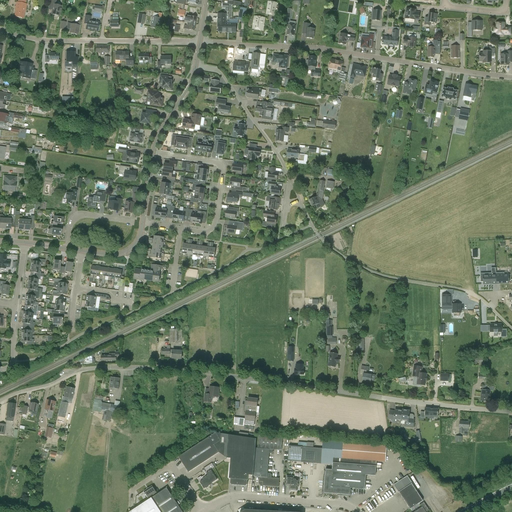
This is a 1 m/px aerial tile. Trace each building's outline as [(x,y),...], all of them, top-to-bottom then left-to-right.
[(18,0),(18,2),(16,2),(16,6),(14,17),(23,18),(25,9),(26,9),(27,4),(25,4),(26,0),(18,0)] [(50,0),(48,10),(52,11),(51,14),(55,15),(55,16),(57,17),(58,16),(59,16),(61,6),(55,5),(56,0),(54,0),(50,0)] [(275,15),(277,3),(268,2),(266,14),(275,15)] [(223,4),(223,8),(225,8),(225,12),(228,13),(228,17),(231,18),(231,5),(223,4)] [(247,9),(240,7),(238,19),(245,21),(247,9)] [(287,35),(289,35),(289,36),(292,37),(292,36),(294,36),(295,26),(291,25),(292,21),(290,21),(292,9),(288,9),(286,23),(289,23),(287,35)] [(405,12),(405,19),(415,20),(419,20),(420,12),(416,12),(416,10),(406,9),(406,12),(405,12)] [(372,17),(371,20),(381,21),(382,11),(372,10),(372,17)] [(159,13),(158,15),(149,13),(147,22),(152,23),(151,28),(159,29),(162,13),(159,13)] [(425,19),(425,25),(430,25),(430,22),(434,23),(434,19),(437,20),(437,14),(429,13),(428,19),(425,19)] [(236,32),(236,24),(225,23),(226,14),(218,14),(218,25),(219,25),(218,32),(236,32)] [(185,19),(188,19),(188,22),(196,24),(197,17),(186,15),(185,19)] [(86,29),(94,30),(98,31),(98,29),(99,29),(100,26),(99,25),(99,23),(94,22),(94,23),(90,22),(91,16),(86,16),(85,24),(87,24),(86,29)] [(110,21),(111,21),(111,27),(119,27),(119,17),(110,17),(110,21)] [(255,17),(253,29),(263,31),(265,18),(255,17)] [(468,27),(468,37),(472,37),(472,30),(482,30),(482,21),(472,21),(472,27),(468,27)] [(183,29),(187,29),(194,31),(196,24),(188,22),(187,26),(184,25),(183,29)] [(66,28),(70,29),(70,33),(78,35),(80,26),(67,23),(66,28)] [(313,39),(315,29),(309,28),(310,24),(304,23),(303,34),(306,34),(306,38),(313,39)] [(494,28),(494,31),(495,32),(496,32),(496,34),(504,35),(504,34),(511,34),(511,27),(504,27),(504,23),(496,23),(496,27),(495,27),(494,28)] [(392,30),(392,37),(383,37),(382,44),(397,46),(398,38),(399,28),(393,27),(393,30),(392,30)] [(355,36),(348,35),(340,33),(339,43),(346,45),(347,41),(354,42),(355,36)] [(361,47),(368,48),(369,48),(372,48),(373,35),(369,35),(369,38),(362,37),(361,47)] [(413,48),(413,47),(415,47),(416,38),(409,37),(409,38),(404,37),(403,43),(408,44),(408,47),(410,47),(410,48),(413,48)] [(433,47),(428,47),(428,57),(434,57),(434,54),(438,54),(438,40),(433,40),(433,44),(434,44),(434,46),(433,47)] [(459,58),(459,46),(451,46),(451,58),(459,58)] [(495,48),(491,48),(491,47),(487,47),(487,51),(484,51),(484,53),(479,53),(479,61),(483,62),(483,63),(491,63),(491,56),(495,56),(495,48)] [(511,57),(511,51),(508,51),(507,54),(501,54),(501,65),(509,65),(509,58),(511,57)] [(79,57),(74,57),(74,52),(66,52),(66,62),(65,62),(65,67),(78,67),(79,57)] [(134,57),(129,57),(129,52),(116,52),(116,60),(126,60),(126,66),(134,66),(134,57)] [(49,63),(49,60),(58,60),(59,54),(49,53),(49,56),(45,55),(45,62),(49,63)] [(260,65),(259,65),(260,53),(253,53),(252,65),(257,65),(257,68),(260,68),(260,65)] [(152,57),(149,57),(149,55),(139,54),(139,60),(149,61),(149,63),(152,64),(152,57)] [(287,68),(287,61),(283,60),(284,56),(281,56),(281,55),(273,54),(272,61),(271,62),(271,64),(272,65),(274,65),(275,64),(275,63),(279,63),(279,68),(287,68)] [(161,69),(161,64),(171,64),(171,56),(161,56),(161,61),(158,61),(158,69),(161,69)] [(315,70),(315,67),(316,67),(317,64),(316,64),(316,57),(309,56),(309,60),(307,60),(306,61),(306,65),(308,66),(308,70),(312,71),(311,76),(320,77),(321,70),(315,70)] [(329,68),(341,71),(343,62),(331,59),(329,68)] [(34,76),(31,75),(33,64),(20,62),(17,76),(22,77),(22,78),(30,79),(33,79),(34,76)] [(233,70),(244,72),(248,72),(248,68),(244,68),(245,63),(234,62),(233,70)] [(353,64),(351,77),(355,78),(356,75),(365,77),(367,67),(353,64)] [(376,81),(381,82),(383,76),(380,75),(381,70),(372,68),(371,73),(374,74),(373,78),(376,78),(376,81)] [(347,74),(340,73),(338,79),(345,81),(347,74)] [(172,90),(173,84),(171,84),(172,81),(168,80),(168,76),(160,75),(159,83),(163,83),(162,88),(167,88),(167,90),(172,90)] [(394,87),(395,86),(399,87),(401,78),(397,77),(397,76),(393,75),(393,76),(389,75),(388,84),(391,85),(391,87),(394,87)] [(405,85),(403,93),(410,94),(411,90),(415,90),(417,81),(409,79),(408,86),(405,85)] [(218,86),(219,81),(212,80),(211,84),(210,92),(220,93),(221,86),(218,86)] [(432,93),(436,94),(439,83),(431,81),(430,86),(429,85),(430,84),(425,83),(425,84),(426,85),(425,93),(432,94),(432,93)] [(463,96),(470,97),(475,98),(478,87),(472,86),(467,84),(466,84),(463,96)] [(457,93),(457,91),(453,90),(453,89),(448,88),(448,89),(443,88),(442,97),(446,98),(446,99),(451,100),(451,99),(455,100),(456,97),(457,93)] [(249,90),(248,97),(258,99),(258,96),(261,96),(262,89),(257,89),(256,91),(249,90)] [(159,106),(162,103),(163,98),(160,98),(160,93),(148,92),(147,101),(151,101),(150,105),(159,106)] [(230,107),(226,106),(226,100),(217,99),(216,105),(219,106),(218,113),(229,114),(230,107)] [(256,106),(256,111),(260,112),(259,115),(263,116),(262,119),(273,120),(274,109),(272,108),(272,103),(269,103),(263,102),(263,103),(262,107),(256,106)] [(469,117),(470,110),(460,108),(459,115),(469,117)] [(156,115),(156,111),(146,110),(146,113),(142,113),(140,123),(150,124),(152,115),(156,115)] [(0,113),(0,121),(7,123),(8,115),(0,113)] [(182,124),(183,126),(182,127),(194,129),(195,125),(200,126),(201,116),(192,114),(191,120),(184,119),(183,123),(182,124)] [(234,127),(234,132),(237,133),(237,136),(244,137),(244,134),(245,134),(246,128),(245,128),(245,125),(244,125),(245,121),(239,120),(238,124),(238,127),(234,127)] [(335,130),(336,122),(323,121),(322,128),(335,130)] [(288,132),(289,128),(283,127),(282,130),(277,130),(276,134),(277,134),(276,141),(283,142),(284,132),(288,132)] [(143,136),(143,133),(140,133),(140,129),(137,129),(136,133),(131,132),(129,141),(142,143),(142,138),(143,138),(144,138),(144,137),(143,136)] [(174,148),(180,149),(182,139),(178,138),(178,136),(172,135),(171,141),(175,141),(174,148)] [(186,139),(182,139),(180,149),(187,150),(188,143),(191,144),(192,138),(186,137),(186,139)] [(225,142),(215,140),(214,147),(218,147),(216,154),(218,154),(217,155),(222,155),(222,154),(223,155),(224,151),(225,152),(226,147),(224,147),(225,142)] [(250,144),(249,147),(249,149),(245,148),(244,155),(248,155),(247,159),(255,160),(256,156),(259,157),(261,149),(257,148),(257,145),(250,144)] [(304,156),(299,155),(299,150),(288,149),(287,157),(298,158),(298,160),(304,161),(304,156)] [(127,152),(126,161),(138,163),(139,153),(127,152)] [(173,171),(173,167),(176,168),(177,162),(169,161),(169,164),(164,164),(163,169),(173,171)] [(183,162),(182,167),(186,168),(186,170),(189,171),(191,164),(183,162)] [(233,164),(232,171),(236,171),(236,174),(241,175),(242,168),(245,169),(246,163),(238,162),(238,165),(233,164)] [(137,177),(136,176),(136,171),(128,170),(129,167),(120,165),(119,172),(125,173),(124,179),(129,180),(129,179),(135,180),(136,179),(137,177)] [(196,171),(198,171),(198,174),(207,176),(207,170),(206,170),(207,167),(206,167),(206,166),(205,166),(202,165),(202,166),(197,165),(196,171)] [(277,180),(278,173),(275,172),(276,168),(270,167),(269,172),(269,171),(268,179),(277,180)] [(162,176),(167,176),(167,180),(174,181),(175,181),(176,175),(172,174),(173,171),(163,169),(162,176)] [(198,174),(197,178),(195,177),(194,183),(201,184),(202,181),(206,181),(207,176),(198,174)] [(4,176),(3,181),(3,190),(15,191),(15,182),(16,177),(10,177),(8,177),(8,176),(4,176)] [(247,188),(240,187),(241,180),(231,178),(230,186),(237,187),(236,190),(246,192),(247,188)] [(170,190),(170,186),(173,187),(174,181),(167,180),(166,183),(161,183),(160,188),(170,190)] [(312,206),(315,205),(317,209),(325,205),(322,199),(324,191),(323,191),(325,181),(320,180),(318,193),(317,193),(316,197),(310,200),(312,206)] [(281,187),(277,187),(278,183),(265,181),(264,186),(271,187),(271,194),(279,195),(281,187)] [(334,182),(327,181),(326,188),(333,189),(334,182)] [(192,193),(195,193),(204,194),(205,189),(200,188),(201,184),(193,183),(192,193)] [(172,193),(169,193),(170,190),(160,188),(160,194),(165,195),(164,198),(177,200),(177,198),(175,198),(175,196),(172,196),(172,193)] [(71,189),(70,193),(66,193),(65,199),(64,203),(72,204),(72,200),(76,201),(78,190),(71,189)] [(97,191),(96,196),(94,196),(94,198),(90,198),(90,201),(88,201),(88,206),(96,208),(96,203),(99,203),(100,201),(106,202),(107,192),(97,191)] [(232,191),(231,194),(229,194),(229,196),(227,196),(227,198),(228,199),(227,203),(232,203),(232,202),(237,203),(237,201),(239,202),(239,198),(242,198),(242,197),(242,192),(232,191)] [(195,193),(194,196),(191,196),(190,202),(202,204),(202,200),(203,200),(204,194),(195,193)] [(108,200),(109,200),(108,209),(119,211),(121,199),(115,198),(116,197),(109,196),(108,200)] [(266,201),(269,201),(268,209),(277,210),(279,198),(267,197),(266,201)] [(126,201),(124,212),(132,213),(134,202),(126,201)] [(151,216),(155,216),(155,217),(160,218),(162,208),(156,207),(157,205),(153,204),(151,216)] [(166,219),(166,214),(170,214),(171,206),(165,205),(165,209),(162,208),(160,218),(166,219)] [(179,211),(174,210),(175,207),(171,206),(170,214),(173,215),(172,220),(178,221),(179,211)] [(183,221),(184,216),(188,216),(189,209),(189,206),(187,206),(186,209),(183,209),(183,211),(179,211),(178,221),(183,221)] [(228,207),(228,211),(226,210),(225,217),(235,219),(236,212),(238,212),(239,208),(228,207)] [(197,213),(192,213),(192,210),(189,209),(188,216),(191,217),(190,222),(196,223),(197,213)] [(268,218),(267,222),(263,221),(262,226),(266,227),(267,228),(269,228),(270,227),(272,228),(273,224),(275,224),(276,217),(274,216),(275,212),(264,210),(263,217),(268,218)] [(201,224),(201,223),(205,224),(207,212),(201,211),(200,214),(197,213),(196,223),(201,224)] [(8,219),(5,219),(5,229),(11,229),(11,227),(14,227),(15,215),(11,215),(11,216),(9,216),(8,219)] [(14,227),(18,227),(18,230),(24,230),(25,220),(22,220),(22,215),(15,215),(14,227)] [(28,217),(28,220),(25,220),(24,230),(29,230),(30,228),(33,229),(35,216),(31,216),(31,217),(28,217)] [(57,226),(57,223),(62,224),(63,218),(53,216),(53,219),(51,219),(50,225),(57,226)] [(235,222),(234,226),(228,225),(227,233),(235,234),(236,230),(243,231),(244,223),(235,222)] [(56,229),(57,226),(50,225),(50,229),(48,229),(47,234),(51,234),(61,236),(62,230),(56,229)] [(0,268),(5,269),(5,267),(9,267),(10,261),(6,261),(6,255),(0,254),(0,268)] [(40,268),(41,265),(42,265),(43,263),(45,263),(45,260),(37,259),(36,262),(31,261),(30,266),(40,268)] [(56,272),(61,273),(62,267),(59,266),(60,261),(54,260),(53,270),(56,271),(56,272)] [(66,262),(65,267),(62,267),(61,273),(67,274),(67,272),(71,273),(72,263),(66,262)] [(144,281),(144,280),(159,282),(160,277),(161,277),(163,266),(151,264),(150,270),(141,269),(135,268),(133,279),(144,281)] [(31,272),(30,275),(40,277),(41,271),(40,271),(40,268),(30,266),(29,272),(31,272)] [(93,278),(94,274),(97,275),(98,267),(92,266),(90,276),(88,275),(87,282),(90,283),(91,278),(93,278)] [(110,284),(111,277),(115,278),(116,269),(110,268),(109,277),(108,283),(110,284)] [(492,282),(496,282),(496,273),(496,268),(491,268),(491,273),(486,273),(487,276),(480,276),(480,282),(483,282),(483,284),(492,284),(492,282)] [(121,279),(121,278),(122,270),(116,269),(115,278),(118,278),(117,282),(118,282),(118,286),(123,287),(124,280),(121,279)] [(504,273),(496,273),(496,282),(500,281),(500,283),(509,283),(509,281),(511,281),(510,275),(504,275),(504,273)] [(38,285),(38,284),(40,285),(41,284),(41,281),(40,280),(40,277),(30,275),(30,278),(28,278),(28,283),(38,285)] [(53,287),(57,288),(67,289),(68,284),(64,283),(64,280),(53,278),(53,282),(54,282),(53,287)] [(0,291),(2,292),(1,294),(8,295),(9,286),(5,285),(6,282),(0,280),(0,291)] [(28,289),(28,292),(39,294),(40,288),(37,288),(38,285),(28,283),(27,289),(28,289)] [(130,283),(129,288),(125,287),(124,291),(132,293),(132,288),(134,289),(135,284),(130,283)] [(57,288),(57,291),(53,290),(52,296),(53,296),(60,297),(60,294),(66,295),(67,289),(57,288)] [(451,305),(451,295),(452,295),(452,290),(448,290),(448,295),(442,295),(442,305),(451,305)] [(35,302),(35,298),(38,299),(39,294),(28,292),(27,295),(26,295),(25,300),(35,302)] [(55,301),(55,305),(64,306),(65,301),(59,300),(60,297),(53,296),(53,301),(55,301)] [(24,306),(26,306),(25,309),(37,311),(38,305),(35,305),(35,302),(25,300),(24,306)] [(98,308),(95,307),(96,302),(86,301),(85,306),(88,307),(88,310),(98,311),(98,308)] [(452,304),(452,313),(461,313),(461,304),(452,304)] [(55,305),(54,310),(52,310),(51,313),(58,314),(58,311),(64,312),(64,306),(55,305)] [(25,309),(25,312),(23,312),(23,317),(32,319),(33,315),(36,316),(37,311),(25,309)] [(52,324),(52,327),(57,327),(57,324),(62,324),(62,318),(59,318),(59,315),(50,314),(50,321),(52,321),(52,324)] [(23,323),(23,326),(34,327),(35,322),(32,322),(32,319),(23,317),(22,323),(23,323)] [(502,324),(490,324),(490,325),(486,325),(486,330),(490,330),(490,332),(494,332),(494,333),(498,333),(498,332),(502,332),(502,324)] [(31,336),(31,332),(34,332),(34,327),(23,326),(23,327),(23,330),(21,330),(21,336),(31,336)] [(34,339),(31,339),(31,336),(21,336),(21,341),(23,341),(23,344),(34,344),(34,339)] [(170,353),(172,353),(172,358),(181,359),(182,351),(170,350),(170,348),(170,345),(167,345),(167,348),(161,348),(161,354),(170,354),(170,353)] [(115,351),(115,354),(109,354),(109,356),(101,356),(101,361),(116,361),(116,359),(119,359),(119,358),(119,351),(115,351)] [(92,363),(92,359),(93,359),(93,356),(94,356),(93,353),(75,361),(76,364),(83,363),(83,364),(92,363)] [(330,353),(328,366),(335,367),(336,362),(339,363),(340,358),(336,357),(336,354),(330,353)] [(304,369),(303,369),(303,365),(296,365),(296,369),(295,369),(294,374),(304,374),(304,369)] [(376,375),(366,374),(367,370),(368,371),(369,367),(361,366),(360,374),(363,375),(362,381),(370,383),(371,380),(375,381),(376,375)] [(422,373),(422,367),(414,366),(413,376),(417,377),(416,384),(425,385),(425,381),(427,381),(427,377),(426,376),(426,374),(422,373)] [(440,373),(440,381),(449,381),(449,374),(440,373)] [(482,385),(482,390),(481,401),(489,401),(491,386),(488,386),(489,376),(482,375),(483,373),(479,373),(478,378),(485,379),(484,386),(482,385)] [(111,377),(110,388),(118,389),(120,379),(111,377)] [(69,403),(70,398),(72,399),(74,389),(66,387),(64,397),(62,397),(57,420),(57,419),(55,424),(62,426),(62,422),(59,422),(60,420),(64,421),(65,416),(65,411),(70,412),(71,403),(69,403)] [(218,397),(219,392),(218,392),(219,388),(210,387),(209,394),(205,394),(204,401),(211,402),(211,398),(213,398),(214,396),(218,397)] [(257,407),(257,403),(258,403),(259,401),(258,400),(258,399),(248,398),(247,401),(245,401),(245,405),(244,411),(246,411),(245,419),(239,418),(238,425),(244,426),(244,425),(254,426),(256,412),(257,407)] [(51,419),(53,411),(55,402),(47,400),(45,409),(48,410),(47,418),(51,419)] [(104,411),(102,419),(110,422),(112,412),(118,413),(120,402),(115,401),(114,405),(102,403),(101,410),(104,411)] [(36,416),(36,412),(38,404),(30,402),(28,410),(32,411),(31,415),(36,416)] [(13,422),(14,416),(15,404),(8,403),(6,421),(13,422)] [(421,415),(422,418),(425,418),(425,415),(429,416),(429,415),(433,415),(437,415),(438,409),(425,408),(425,412),(421,412),(421,415)] [(398,420),(401,421),(403,411),(402,411),(395,410),(395,412),(390,411),(389,419),(391,419),(391,421),(393,422),(397,423),(398,420)] [(403,410),(402,411),(403,411),(401,421),(405,421),(405,426),(413,427),(414,420),(410,419),(411,415),(409,415),(410,411),(403,410)] [(468,432),(468,428),(469,429),(469,422),(460,421),(459,433),(463,434),(463,432),(468,432)] [(46,427),(44,437),(51,438),(53,431),(54,432),(55,429),(46,427)] [(221,440),(216,433),(178,457),(188,472),(219,452),(214,445),(221,440)] [(273,452),(274,450),(281,450),(282,437),(259,435),(258,448),(256,448),(254,476),(259,477),(259,481),(260,481),(260,483),(261,484),(263,484),(262,486),(278,487),(279,478),(272,478),(272,475),(270,473),(267,473),(269,453),(272,453),(273,452)] [(248,475),(253,475),(256,439),(228,436),(226,458),(230,458),(229,478),(230,479),(230,483),(232,485),(246,486),(247,484),(248,480),(248,475)] [(332,469),(326,469),(324,493),(350,495),(350,488),(365,489),(366,475),(375,475),(376,466),(376,461),(386,462),(387,445),(343,442),(323,440),(322,448),(321,463),(333,464),(332,469)] [(288,461),(321,463),(322,448),(313,448),(314,443),(307,442),(307,447),(289,446),(288,461)] [(211,483),(217,479),(211,470),(206,473),(208,475),(202,478),(202,479),(203,480),(200,482),(204,489),(206,488),(207,488),(208,487),(208,486),(212,484),(211,483)] [(286,483),(290,484),(289,490),(297,491),(297,487),(298,487),(299,479),(292,479),(292,476),(287,476),(286,483)] [(394,484),(399,492),(410,509),(423,501),(407,476),(394,484)] [(156,492),(152,486),(144,491),(148,498),(156,492)] [(129,511),(182,511),(167,488),(129,511)] [(421,504),(422,507),(414,511),(426,511),(429,510),(424,502),(421,504)]
